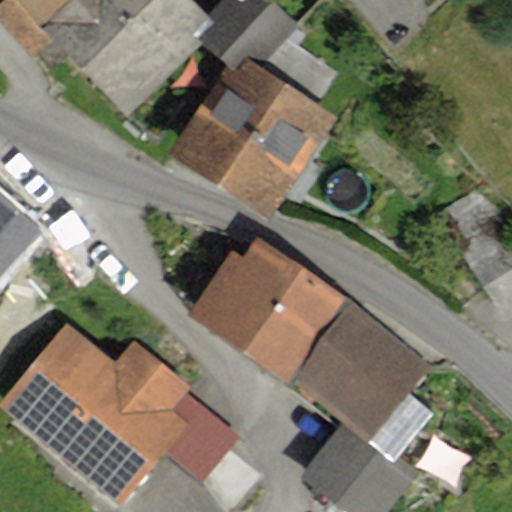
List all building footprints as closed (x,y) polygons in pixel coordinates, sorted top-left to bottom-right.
[(134,0),(9,0),(110,113),(204,30),(177,0),(134,0)] [(268,11),(168,150),(262,217),(362,78),(268,11)] [(477,325),(511,306),(511,226),(495,196),(427,233),(477,325)] [(326,303),(243,234),(170,320),(258,394),(274,375),(346,435),(302,487),(332,511),(367,511),(404,469),(389,456),(424,415),(404,399),(433,364),(340,287),(326,303)] [(139,350),(115,376),(55,324),(0,387),(0,430),(93,511),(133,511),(201,434),(171,408),(186,391),(139,350)]
